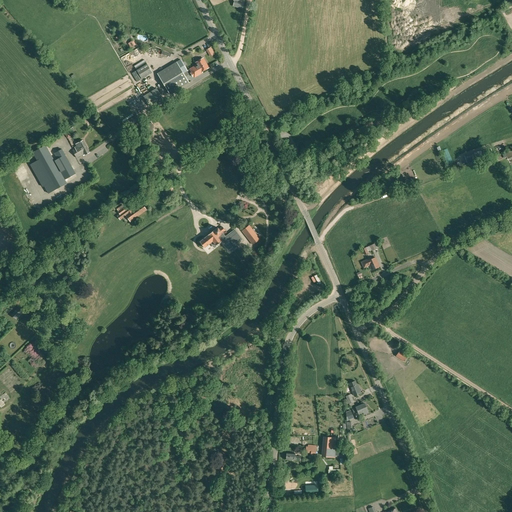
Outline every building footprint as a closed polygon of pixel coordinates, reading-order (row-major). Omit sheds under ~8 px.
[(242,9),(244,3),(234,1),(233,7),(242,9)] [(190,69),(195,77),(203,73),(202,72),(209,68),(206,64),(203,59),(196,63),(197,65),(190,69)] [(189,83),(189,82),(184,73),(187,71),(181,60),(177,62),(158,74),(170,94),(189,83)] [(137,70),(142,79),(152,73),(147,64),(137,70)] [(137,70),(132,74),(137,82),(142,79),(137,70)] [(162,98),(156,88),(144,95),(150,106),(162,98)] [(85,155),(89,152),(83,140),(75,144),(77,146),(75,148),(72,150),(76,158),(84,154),(85,155)] [(76,174),(62,149),(55,153),(51,155),(46,145),(33,152),(37,161),(31,165),(43,187),(45,186),(49,193),(54,190),(67,183),(75,178),(73,175),(76,174)] [(477,159),(475,154),(466,157),(467,162),(477,159)] [(406,177),(402,179),(403,182),(401,183),(402,187),(409,185),(406,177)] [(161,192),(164,196),(173,190),(170,185),(161,192)] [(130,221),(146,210),(142,204),(133,211),(131,209),(128,211),(127,210),(128,210),(125,206),(118,212),(120,215),(126,211),(128,213),(125,215),(130,221)] [(253,244),(259,239),(249,225),(242,231),(253,244)] [(200,242),(204,248),(210,243),(211,244),(213,242),(216,245),(221,241),(223,243),(227,240),(232,247),(242,239),(237,232),(231,237),(229,234),(225,237),(222,233),(225,230),(222,227),(219,229),(218,228),(214,230),(200,242)] [(371,270),(379,266),(375,257),(369,260),(369,259),(361,262),(364,268),(369,265),(371,270)] [(24,312),(19,307),(11,315),(15,318),(20,313),(21,315),(24,312)] [(407,356),(399,351),(396,356),(404,361),(407,356)] [(354,395),(361,392),(359,387),(358,387),(355,381),(349,383),(354,395)] [(350,394),(345,396),(348,404),(354,401),(350,394)] [(364,414),(368,412),(365,403),(352,408),(354,414),(358,413),(358,414),(363,412),(364,414)] [(324,437),(323,456),(334,457),(336,439),(324,437)] [(306,486),(306,493),(318,493),(317,485),(306,486)]
